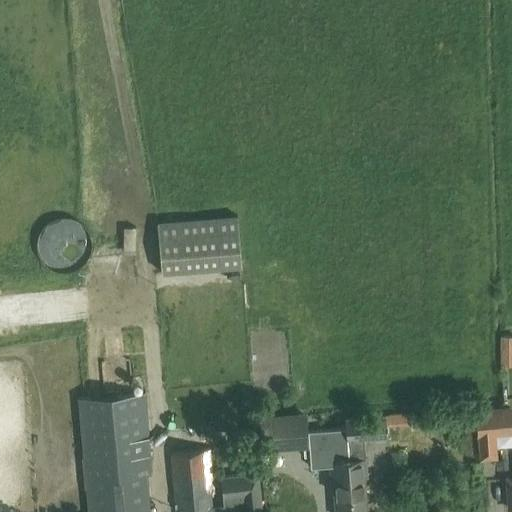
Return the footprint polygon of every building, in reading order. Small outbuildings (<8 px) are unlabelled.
[(157,222),(161,272),(241,266),(237,216),(157,222)] [(511,350),(511,335),(501,336),(501,350),(511,350)] [(148,511),(145,471),(150,470),(143,391),(78,398),(88,511),(148,511)] [(494,426),(511,424),(510,406),(476,409),(478,433),(495,432),(494,426)] [(210,412),(212,432),(228,430),(226,410),(210,412)] [(410,429),(435,428),(435,412),(409,413),(410,429)] [(304,413),(259,416),(261,445),(306,442),(304,413)] [(349,496),(350,511),(366,511),(364,477),(366,476),(363,439),(385,437),(383,415),(344,418),(344,426),(349,491),(352,491),(352,495),(349,496)] [(387,418),(387,431),(410,430),(409,417),(387,418)] [(309,465),(329,464),(330,479),(332,479),(334,511),(350,511),(349,496),(352,495),(352,491),(349,491),(344,426),(306,428),(309,465)] [(408,447),(390,453),(395,470),(414,464),(408,447)] [(215,511),(215,504),(209,448),(171,452),(176,510),(179,509),(179,511),(215,511)] [(215,511),(247,511),(249,511),(249,507),(264,505),(260,470),(224,474),(228,503),(215,504),(215,511)]
